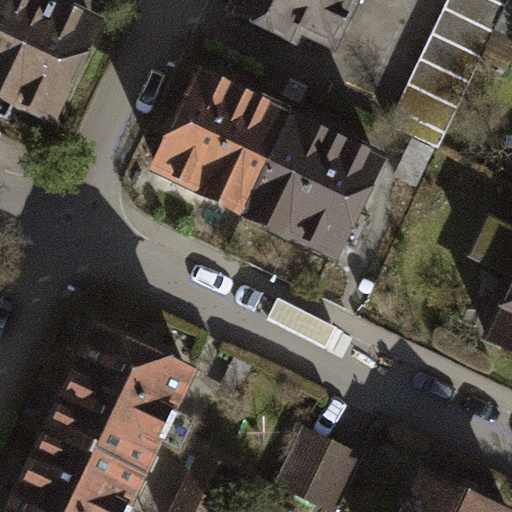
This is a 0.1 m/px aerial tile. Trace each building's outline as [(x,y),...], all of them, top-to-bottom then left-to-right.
[(0,0),(0,91),(54,118),(103,17),(68,0),(0,0)] [(237,0),(233,9),(298,40),(302,30),(336,46),(357,0),(237,0)] [(450,0),(390,125),(439,149),(498,28),(511,0),(450,0)] [(511,0),(498,28),(511,34),(511,0)] [(295,76),(282,70),(277,80),(290,87),(295,76)] [(248,214),(292,120),(204,79),(159,172),(248,214)] [(336,255),(380,162),(292,120),(248,214),(336,255)] [(511,355),(511,277),(481,341),(511,355)] [(192,373),(99,329),(49,433),(143,477),(192,373)] [(361,457),(307,431),(281,485),(334,511),(361,457)] [(125,511),(143,477),(49,433),(11,511),(125,511)] [(201,460),(185,494),(219,510),(236,476),(201,460)] [(503,511),(428,477),(411,511),(503,511)] [(218,511),(219,510),(185,494),(176,511),(218,511)]
